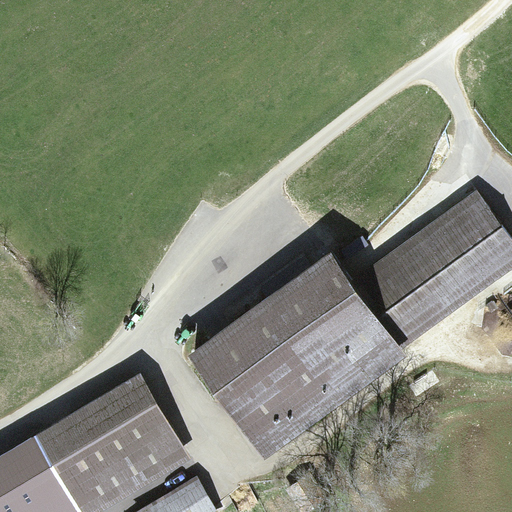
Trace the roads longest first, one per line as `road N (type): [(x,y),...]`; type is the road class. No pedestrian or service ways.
road 1 (track): [(123,339),(277,174),(500,0)]
road 2 (unclassified): [(0,427),(68,386),(123,339)]
